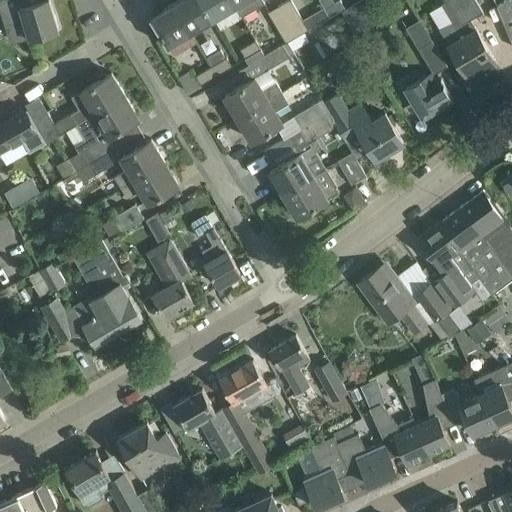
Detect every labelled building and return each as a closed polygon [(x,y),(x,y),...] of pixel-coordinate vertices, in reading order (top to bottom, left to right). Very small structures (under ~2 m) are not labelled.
[(0,0),(0,8),(5,24),(24,18),(30,37),(59,29),(49,0),(42,0),(30,4),(28,0),(0,0)] [(200,0),(176,0),(172,2),(189,31),(212,18),(200,0)] [(230,0),(200,0),(212,18),(234,5),(230,0)] [(263,0),(230,0),(234,5),(235,4),(241,15),(264,2),(263,0)] [(284,0),(278,4),(297,36),(308,30),(290,0),(284,0)] [(340,0),(337,0),(326,7),(324,8),(329,17),(344,8),(340,0)] [(382,17),(372,0),(359,0),(341,11),(355,33),(382,17)] [(452,22),(439,29),(448,44),(460,63),(470,80),(497,63),(487,46),(476,27),(476,28),(470,18),(482,11),(475,0),(447,0),(441,3),(452,22)] [(511,0),(505,0),(498,6),(510,41),(511,39),(511,0)] [(189,31),(172,2),(150,16),(168,45),(169,45),(168,44),(189,31)] [(257,42),(261,49),(265,55),(288,41),(297,36),(278,4),(267,10),(278,30),(257,42)] [(420,19),(406,26),(432,70),(434,74),(437,71),(448,65),(420,19)] [(246,57),(261,49),(257,42),(256,40),(240,48),(246,57)] [(295,53),(288,41),(265,55),(261,49),(246,57),(245,57),(249,64),(239,70),(246,82),(225,94),(240,119),(282,92),(275,80),(261,88),(255,77),(295,53)] [(207,56),(213,65),(218,74),(232,65),(227,57),(226,57),(221,48),(207,56)] [(196,75),(201,84),(218,74),(213,65),(196,75)] [(434,74),(432,70),(404,88),(422,118),(454,99),(437,71),(434,74)] [(48,141),(125,95),(111,72),(82,90),(89,102),(55,123),(47,110),(34,118),(48,141)] [(253,140),(277,126),(282,123),(275,111),(289,103),(282,92),(240,119),(253,140)] [(360,132),(376,158),(404,141),(386,112),(372,121),(361,103),(349,110),(338,92),(324,101),(329,111),(337,126),(347,141),(360,132)] [(100,139),(97,135),(101,132),(98,126),(102,124),(109,136),(139,118),(125,95),(77,124),(86,139),(75,145),(79,151),(56,165),(63,178),(77,170),(90,162),(112,149),(105,136),(100,139)] [(311,105),(318,118),(329,111),(324,101),(322,99),(311,105)] [(0,151),(22,139),(30,152),(48,141),(34,118),(28,108),(26,108),(26,109),(0,123),(0,151)] [(309,143),(337,126),(329,111),(318,118),(299,129),(308,143),(309,143)] [(325,169),(309,143),(308,143),(299,129),(288,137),(298,153),(271,170),(285,194),(325,169)] [(115,176),(121,187),(165,161),(151,138),(122,156),(129,168),(115,176)] [(119,160),(112,149),(77,170),(84,181),(119,160)] [(367,174),(352,151),(338,159),(352,183),(367,174)] [(165,161),(121,187),(127,197),(141,189),(149,202),(179,184),(165,161)] [(325,169),(285,194),(298,216),(326,199),(338,191),(335,186),(325,169)] [(511,177),(503,184),(511,197),(511,177)] [(16,186),(6,192),(14,206),(24,200),(16,186)] [(364,203),(354,188),(343,195),(352,210),(364,203)] [(483,189),(463,204),(511,272),(511,221),(494,197),(491,200),(483,189)] [(190,200),(180,205),(185,213),(194,208),(190,200)] [(144,218),(136,203),(113,217),(102,223),(110,236),(121,229),(144,218)] [(511,272),(463,204),(443,219),(453,233),(450,235),(458,246),(461,244),(464,249),(460,252),(464,257),(465,256),(480,276),(482,280),(492,293),(511,278),(511,272)] [(173,207),(158,215),(163,225),(178,217),(173,207)] [(219,218),(214,210),(207,214),(212,222),(219,218)] [(198,236),(205,232),(211,244),(201,250),(207,260),(206,261),(220,286),(241,273),(214,227),(215,227),(212,222),(207,214),(191,223),(198,236)] [(32,253),(20,222),(10,226),(6,215),(0,217),(0,256),(3,264),(32,253)] [(443,219),(418,238),(430,254),(434,259),(437,263),(443,272),(444,273),(429,284),(447,310),(477,288),(473,282),(480,276),(465,256),(464,257),(460,252),(464,249),(461,244),(458,246),(450,235),(453,233),(443,219)] [(153,294),(156,299),(166,317),(194,300),(181,278),(191,272),(172,237),(147,252),(166,286),(153,294)] [(59,297),(42,306),(61,339),(86,325),(97,344),(98,343),(96,338),(105,333),(107,335),(111,332),(110,331),(138,314),(140,319),(142,317),(123,284),(129,281),(125,273),(122,275),(113,260),(108,250),(101,240),(74,256),(95,294),(75,305),(66,310),(59,297)] [(109,250),(108,250),(113,260),(119,257),(121,256),(115,246),(113,247),(109,250)] [(63,284),(51,263),(31,274),(42,294),(50,289),(51,291),(63,284)] [(381,265),(359,281),(388,321),(399,313),(414,333),(436,318),(448,336),(460,329),(461,329),(449,313),(447,310),(429,284),(427,285),(429,288),(414,299),(396,275),(391,279),(381,265)] [(270,349),(296,394),(311,385),(300,366),(311,359),(296,334),(270,349)] [(220,378),(230,395),(234,401),(267,382),(254,358),(220,378)] [(315,368),(333,400),(348,392),(330,360),(315,368)] [(482,391),(481,392),(494,423),(496,422),(497,425),(507,420),(506,417),(511,414),(511,404),(509,399),(511,397),(511,361),(476,378),(482,391)] [(0,421),(6,418),(0,408),(0,395),(13,388),(0,365),(0,421)] [(377,377),(360,385),(364,394),(380,387),(377,377)] [(431,415),(416,422),(429,452),(432,451),(433,453),(442,449),(441,447),(450,442),(444,428),(455,423),(435,379),(424,384),(431,415)] [(202,388),(174,405),(184,422),(188,428),(199,422),(221,458),(244,446),(228,420),(224,412),(222,409),(216,412),(212,405),(202,388)] [(494,423),(481,392),(459,401),(473,432),(494,423)] [(224,412),(228,420),(244,446),(259,473),(275,463),(241,402),(224,412)] [(381,403),(370,408),(383,437),(394,432),(407,462),(429,452),(416,422),(413,417),(396,424),(381,403)] [(119,437),(142,477),(180,456),(167,432),(158,437),(148,420),(119,437)] [(337,441),(336,442),(348,467),(349,467),(360,462),(369,481),(397,469),(384,440),(382,440),(365,448),(358,432),(337,441)] [(321,468),(303,475),(316,505),(344,492),(338,478),(351,472),(349,467),(348,467),(336,442),(337,441),(334,434),(310,445),(321,468)] [(123,511),(147,511),(148,511),(138,493),(122,467),(110,474),(96,450),(67,467),(81,491),(78,492),(85,504),(89,505),(104,497),(101,492),(109,488),(123,511)] [(55,511),(53,508),(57,506),(46,481),(0,501),(0,511),(55,511)] [(165,511),(151,486),(138,493),(148,511),(165,511)] [(304,488),(294,492),(299,504),(309,500),(304,488)] [(494,511),(511,511),(511,488),(489,499),(494,511)] [(230,511),(284,511),(281,506),(278,507),(272,492),(230,511)] [(462,511),(457,501),(431,511),(462,511)]
